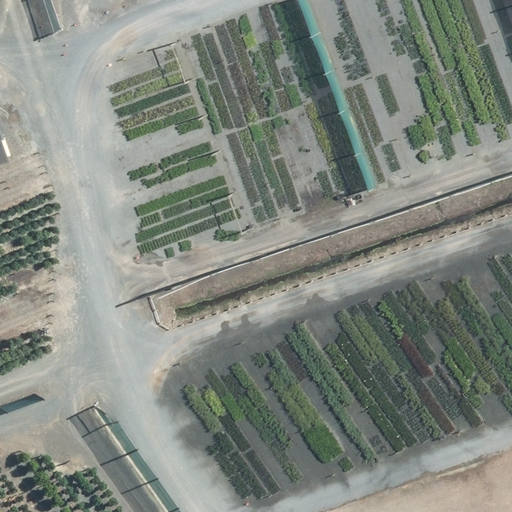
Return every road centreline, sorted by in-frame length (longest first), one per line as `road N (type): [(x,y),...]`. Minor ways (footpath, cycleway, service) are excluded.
road 1 (track): [(175,0),(108,37),(95,85),(94,238),(100,342),(134,433),(197,511)]
road 2 (track): [(425,273),(115,382)]
